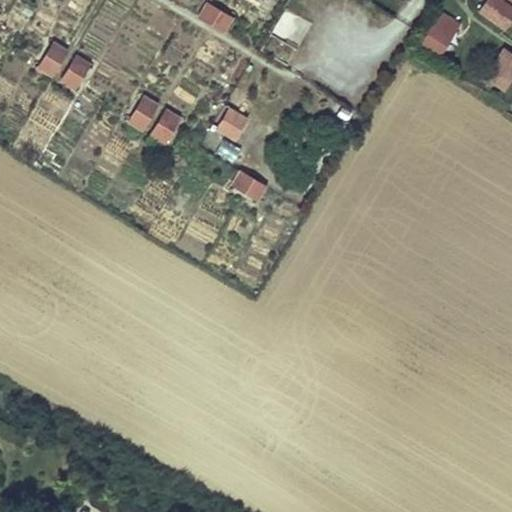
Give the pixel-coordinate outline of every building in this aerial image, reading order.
[(511,6),(504,0),(481,0),(474,9),(501,31),(511,16),(511,6)] [(213,2),(205,15),(223,26),(231,13),(213,2)] [(433,7),(416,42),(441,54),(459,19),(433,7)] [(44,60),(57,68),(67,50),(55,43),(44,60)] [(502,92),(511,77),(511,51),(502,45),(481,77),(502,92)] [(66,73),(79,81),(89,64),(76,56),(66,73)] [(134,114),(147,122),(157,105),(144,97),(134,114)] [(227,103),(212,128),(234,141),(249,116),(227,103)] [(155,127),(169,135),(179,117),(166,110),(155,127)] [(256,193),(264,180),(246,170),(239,183),(256,193)]
